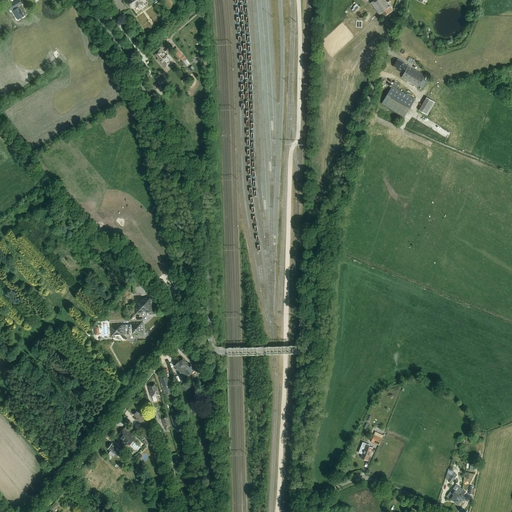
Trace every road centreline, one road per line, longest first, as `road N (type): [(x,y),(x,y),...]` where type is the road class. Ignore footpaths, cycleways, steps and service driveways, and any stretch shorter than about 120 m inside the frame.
road 1 (unclassified): [(315,347),(324,237),(400,0)]
road 2 (unclassified): [(440,511),(368,478),(321,493),(305,485),(315,347)]
road 3 (residential): [(39,511),(189,328)]
road 4 (unclassified): [(222,350),(210,342),(207,225),(183,166)]
road 5 (unclassified): [(183,166),(84,0)]
road 6 (unclassified): [(189,328),(186,251),(168,172),(183,166)]
